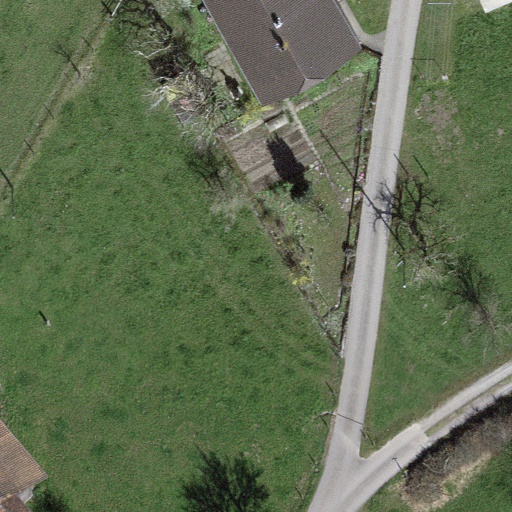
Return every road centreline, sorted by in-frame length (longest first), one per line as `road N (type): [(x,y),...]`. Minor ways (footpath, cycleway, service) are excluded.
road 1 (track): [(334,511),(404,0)]
road 2 (track): [(334,511),(479,394),(511,377)]
